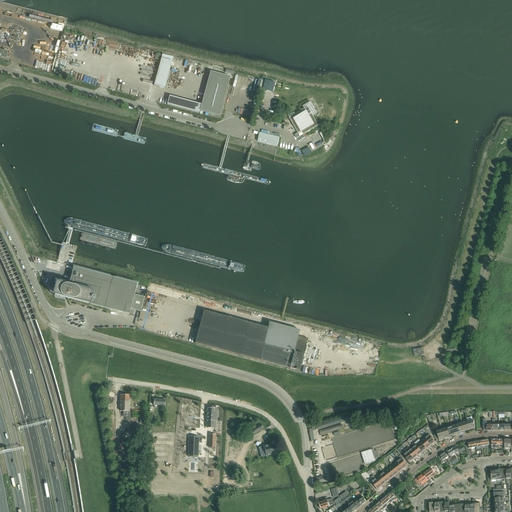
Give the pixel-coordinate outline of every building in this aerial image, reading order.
[(172,61),(161,58),(154,86),(165,89),(172,61)] [(87,82),(89,69),(78,67),(75,80),(87,82)] [(219,116),(230,77),(210,72),(200,111),(219,116)] [(142,93),(144,83),(139,82),(136,92),(142,93)] [(149,99),(151,84),(145,83),(143,98),(149,99)] [(201,105),(169,96),(167,105),(199,114),(201,105)] [(295,135),(299,142),(305,138),(303,135),(319,126),(313,116),(317,113),(310,102),(303,106),(305,109),(295,114),(294,113),(288,116),(289,118),(298,133),(295,135)] [(280,138),(260,133),(258,142),(277,147),(280,138)] [(74,267),(72,273),(69,285),(56,282),(53,295),(55,295),(60,296),(60,297),(60,296),(66,298),(72,299),(71,300),(72,300),(77,301),(78,301),(83,302),(83,303),(84,303),(89,304),(129,315),(137,284),(74,267)] [(299,331),(269,322),(268,328),(204,311),(195,344),(299,371),(308,339),(298,336),(299,331)] [(416,352),(414,353),(415,356),(425,354),(423,347),(416,349),(416,352)] [(120,395),(120,411),(129,411),(130,396),(120,395)] [(208,410),(208,422),(208,427),(216,428),(216,422),(217,422),(217,413),(214,413),(214,410),(208,410)] [(319,429),(350,419),(349,416),(318,426),(317,424),(312,426),(314,430),(319,429)] [(493,431),(493,425),(487,426),(486,419),(483,419),(483,429),(487,429),(487,431),(493,431)] [(250,430),(253,435),(263,429),(260,424),(250,430)] [(321,436),(343,429),(342,425),(320,432),(321,436)] [(444,438),(442,430),(436,432),(436,429),(433,430),(434,434),(437,433),(439,440),(444,438)] [(435,442),(430,435),(429,435),(425,438),(431,446),(433,445),(432,444),(435,442)] [(189,437),(188,457),(198,457),(198,453),(195,453),(195,445),(198,445),(199,437),(189,437)] [(431,446),(425,438),(421,442),(426,449),(429,447),(429,448),(431,446)] [(426,449),(421,442),(416,445),(423,453),(424,452),(424,451),(426,449)] [(423,453),(416,445),(415,443),(413,445),(414,447),(412,448),(418,456),(421,454),(423,453)] [(276,454),(274,444),(263,446),(259,448),(261,458),(263,457),(276,454)] [(455,453),(459,452),(459,453),(465,450),(463,446),(458,449),(457,447),(452,449),(447,452),(450,457),(455,453)] [(418,456),(412,448),(410,450),(409,448),(406,450),(408,452),(414,460),(416,458),(415,458),(418,456)] [(379,457),(377,450),(375,451),(374,449),(371,450),(361,453),(365,465),(375,461),(374,459),(379,457)] [(414,460),(408,452),(403,455),(409,463),(412,460),(413,461),(414,460)] [(453,464),(450,460),(450,459),(445,453),(439,457),(443,463),(445,462),(444,460),(446,458),(448,461),(447,462),(450,466),(453,464)] [(407,466),(402,459),(401,459),(397,462),(403,470),(405,469),(405,468),(404,468),(407,466)] [(403,470),(397,462),(393,465),(399,473),(401,471),(402,471),(403,470)] [(399,473),(393,465),(388,469),(395,477),(396,475),(399,473)] [(436,475),(431,468),(422,475),(427,482),(430,479),(428,477),(431,475),(433,477),(436,475)] [(395,477),(388,469),(384,472),(390,480),(393,477),(393,478),(395,477)] [(496,480),(496,470),(496,469),(491,469),(491,472),(488,473),(488,482),(491,481),(491,480),(496,480)] [(390,480),(384,472),(380,475),(386,483),(388,482),(387,482),(390,480)] [(386,483),(380,475),(376,479),(382,486),(384,484),(385,485),(386,483)] [(427,482),(422,475),(415,480),(418,485),(424,480),(426,482),(427,482)] [(382,486),(376,479),(371,482),(377,490),(378,490),(379,489),(379,488),(382,486)] [(505,498),(505,492),(503,492),(503,489),(501,489),(498,489),(497,490),(493,490),(493,493),(494,493),(494,498),(504,497),(504,498),(505,498)] [(393,502),(387,495),(384,499),(389,505),(393,502)] [(389,505),(384,499),(380,502),(385,508),(389,505)] [(330,506),(329,506),(328,500),(324,502),(319,503),(321,509),(330,506)] [(385,508),(380,502),(376,505),(379,509),(381,508),(383,510),(385,508)] [(480,509),(480,504),(479,504),(479,503),(477,503),(477,504),(474,504),(474,511),(483,511),(483,508),(480,509)]
